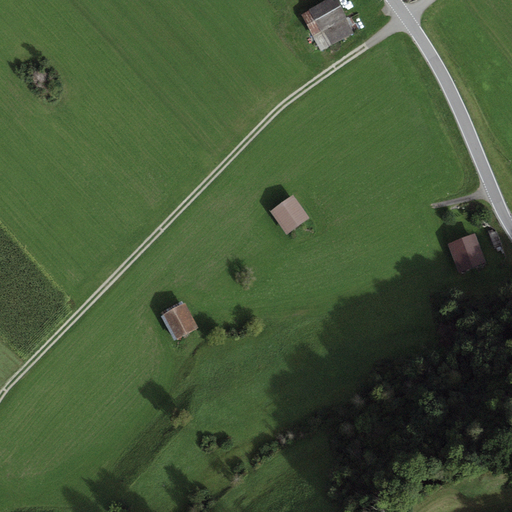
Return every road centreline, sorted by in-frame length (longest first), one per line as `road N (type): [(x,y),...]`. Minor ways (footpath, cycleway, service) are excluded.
road 1 (track): [(0,396),(266,119),(428,0)]
road 2 (unclassified): [(392,0),(443,76),(511,231)]
